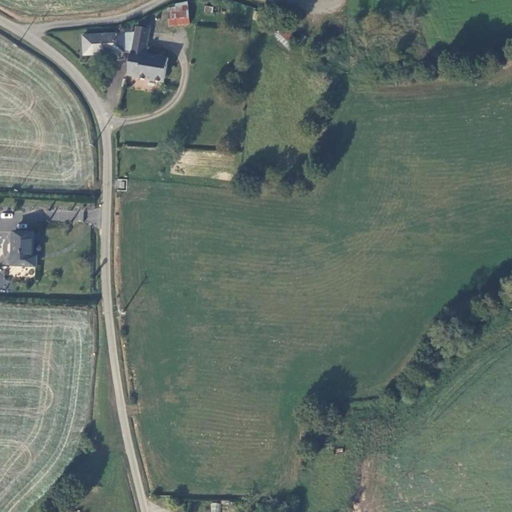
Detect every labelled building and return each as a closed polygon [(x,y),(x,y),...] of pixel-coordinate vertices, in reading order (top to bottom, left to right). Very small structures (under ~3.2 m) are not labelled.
[(193,10),(167,13),(167,22),(194,19),(193,10)] [(286,48),(296,39),(284,25),(274,34),(286,48)] [(149,31),(135,29),(134,34),(130,52),(127,65),(135,69),(134,77),(134,79),(159,83),(160,77),(163,78),(166,59),(145,55),(149,31)] [(84,54),(130,52),(134,34),(84,36),(84,54)] [(127,65),(126,74),(134,77),(135,69),(127,65)] [(12,266),(38,267),(38,258),(34,257),(35,234),(14,233),(12,266)] [(317,414),(312,442),(324,444),(327,425),(337,427),(339,416),(317,414)] [(219,511),(220,503),(211,502),(209,511),(219,511)]
